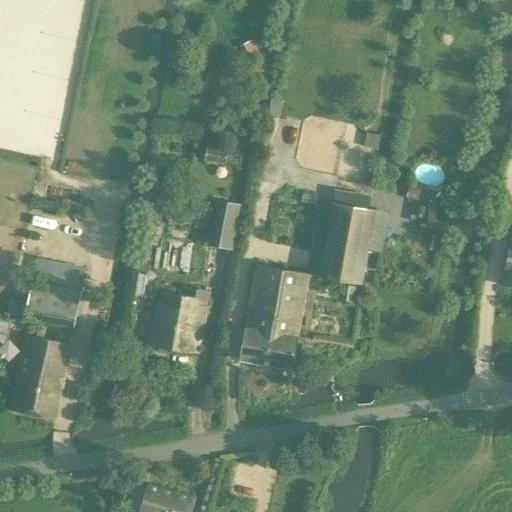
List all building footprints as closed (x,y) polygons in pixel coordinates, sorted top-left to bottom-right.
[(253,40),(240,47),(246,59),(259,52),(253,40)] [(279,117),(282,102),(271,100),(268,115),(279,117)] [(226,164),(229,152),(208,149),(206,160),(226,164)] [(407,197),(417,199),(419,188),(409,186),(407,197)] [(211,245),(232,249),(240,205),(219,201),(211,245)] [(333,202),(319,276),(361,283),(367,248),(361,247),(368,208),(333,202)] [(423,218),(426,207),(418,205),(415,216),(423,218)] [(511,285),(511,236),(503,284),(511,285)] [(246,327),(297,336),(309,273),(257,265),(246,327)] [(40,320),(36,338),(25,335),(11,409),(54,416),(70,345),(44,339),(48,321),(74,327),(81,292),(32,282),(25,317),(40,320)] [(197,353),(210,291),(172,286),(170,293),(158,291),(157,303),(154,302),(146,345),(197,353)] [(342,300),(355,301),(356,287),(342,286),(342,300)] [(291,369),(297,336),(246,327),(241,360),(291,369)] [(307,446),(297,446),(297,457),(307,456),(307,446)] [(190,511),(195,498),(148,484),(139,511),(190,511)]
